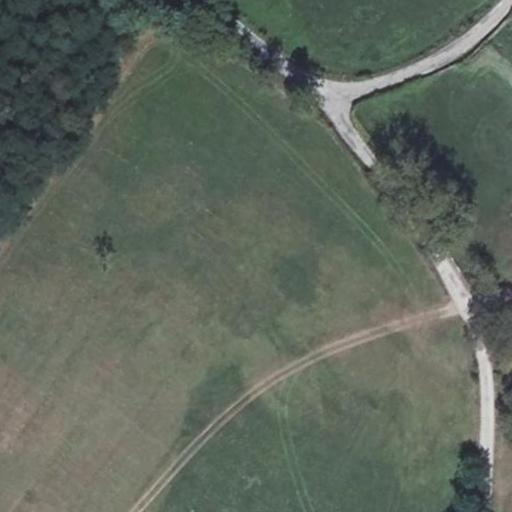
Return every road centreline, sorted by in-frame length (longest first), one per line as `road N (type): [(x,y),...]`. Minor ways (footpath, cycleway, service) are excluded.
road 1 (track): [(333,98),(458,286),(484,363),(483,511)]
road 2 (track): [(139,511),(273,373),(365,333),(511,292)]
road 3 (residential): [(212,0),(333,98),(459,54),(511,0)]
